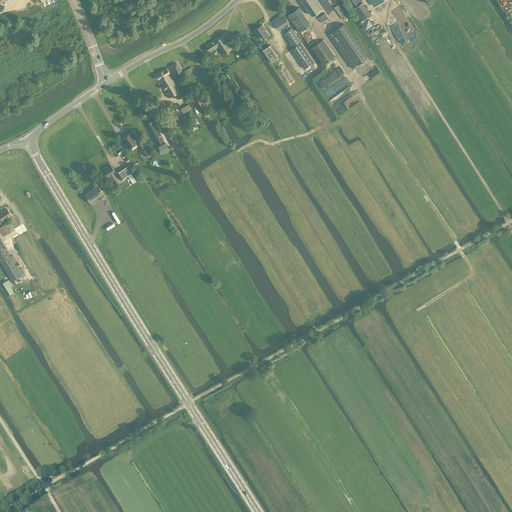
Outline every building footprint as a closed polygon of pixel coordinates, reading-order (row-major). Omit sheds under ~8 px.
[(301,0),(312,15),(322,8),(315,0),(301,0)] [(371,15),(363,2),(352,9),(361,22),(371,15)] [(334,7),(336,9),(342,18),(347,15),(339,4),(334,7)] [(302,11),(299,7),(288,14),(300,32),(310,25),(301,12),(302,11)] [(289,22),(284,13),(272,20),(278,29),(289,22)] [(322,22),(328,18),(325,13),(319,18),(322,22)] [(367,57),(343,23),(328,34),(352,68),(367,57)] [(264,39),(269,35),(262,24),(254,30),(259,37),(262,35),(264,39)] [(284,33),(293,48),(302,42),(291,28),(284,33)] [(223,53),(233,47),(224,34),(206,46),(210,51),(218,46),(223,53)] [(324,64),(335,56),(323,40),(312,48),(324,64)] [(291,49),(305,68),(314,62),(302,42),(293,48),(291,49)] [(263,50),(271,62),(279,57),(270,45),(263,50)] [(172,75),(181,70),(177,62),(168,67),(172,75)] [(168,97),(179,91),(168,73),(169,72),(167,68),(155,75),(158,79),(159,79),(168,97)] [(207,109),(200,96),(193,100),(201,113),(207,109)] [(188,104),(180,109),(184,116),(189,114),(187,111),(191,109),(188,104)] [(146,118),(149,112),(144,108),(139,111),(140,117),(146,118)] [(176,109),(170,112),(176,121),(175,121),(178,127),(180,125),(177,120),(178,119),(179,121),(182,119),(176,109)] [(156,144),(163,140),(153,120),(145,124),(156,144)] [(128,149),(137,142),(132,136),(133,135),(131,132),(122,138),(126,143),(124,144),(128,149)] [(150,151),(142,140),(136,144),(144,155),(150,151)] [(169,150),(165,143),(158,147),(162,154),(169,150)] [(133,171),(129,164),(116,173),(120,179),(133,171)] [(102,170),(106,177),(115,171),(110,165),(102,170)] [(103,193),(97,185),(84,194),(90,202),(97,197),(98,200),(105,196),(103,193)] [(0,218),(2,221),(11,214),(7,208),(0,212),(0,218)] [(0,226),(0,237),(2,236),(10,232),(6,223),(0,226)] [(1,239),(0,239),(0,260),(1,262),(10,256),(1,239)] [(10,256),(1,262),(12,281),(24,274),(12,254),(10,256)] [(12,286),(8,279),(2,283),(6,289),(11,287),(12,286)]
